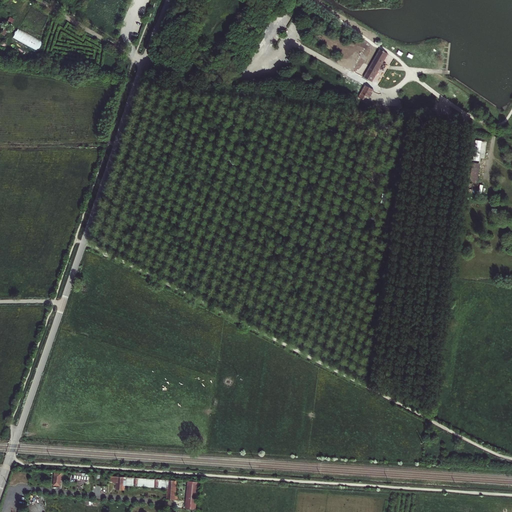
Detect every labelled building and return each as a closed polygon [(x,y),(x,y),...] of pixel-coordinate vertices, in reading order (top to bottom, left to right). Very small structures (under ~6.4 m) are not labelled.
[(39,49),(43,40),(18,28),(13,38),(39,49)] [(388,54),(379,49),(364,77),(372,81),(388,54)] [(366,85),(364,89),(372,93),(374,89),(366,85)] [(366,102),(372,93),(364,89),(358,97),(366,102)] [(385,105),(373,103),(372,115),(397,118),(398,110),(384,108),(385,105)] [(53,486),(61,486),(61,475),(54,475),(53,486)] [(167,499),(175,500),(177,481),(111,476),(110,482),(116,483),(115,490),(124,491),(124,485),(168,488),(167,499)] [(199,483),(188,482),(186,509),(196,509),(199,483)]
